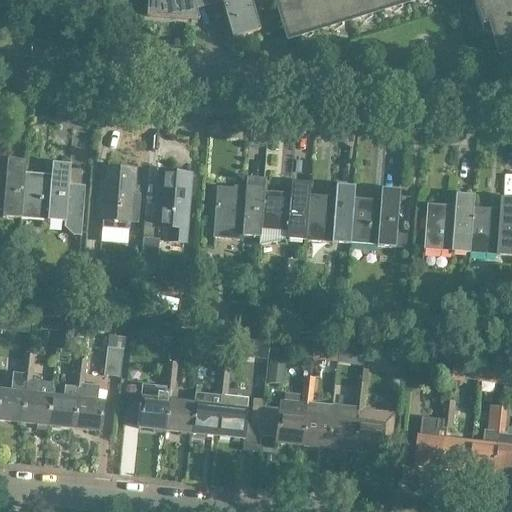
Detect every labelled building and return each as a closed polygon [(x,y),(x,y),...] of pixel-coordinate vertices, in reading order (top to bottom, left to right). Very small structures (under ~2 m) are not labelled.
[(194,11),(207,7),(205,0),(146,0),(145,18),(198,22),(194,11)] [(205,0),(207,7),(220,3),(231,40),(259,32),(249,0),(205,0)] [(511,0),(274,0),(287,39),(414,0),(471,0),(481,30),(490,27),(499,56),(511,51),(511,0)] [(0,172),(0,211),(1,212),(0,218),(19,220),(23,174),(24,162),(5,160),(4,172),(0,172)] [(49,176),(23,174),(19,220),(65,223),(64,229),(73,237),(81,238),(85,187),(78,186),(80,172),(69,170),(69,165),(50,164),(49,176)] [(126,231),(127,223),(130,223),(134,170),(103,168),(99,221),(101,221),(101,229),(126,231)] [(190,176),(159,173),(154,229),(167,230),(166,244),(184,245),(190,176)] [(259,239),(262,193),(263,181),(245,180),(244,192),(217,190),(213,239),(241,241),(242,238),(259,239)] [(304,242),(305,236),(308,197),(309,185),(290,183),(289,195),(262,193),(259,239),(258,246),(286,241),(304,242)] [(348,246),(349,245),(352,200),(353,188),(335,187),(334,199),(308,197),(305,236),(331,238),(330,244),(348,246)] [(352,200),(349,245),(376,247),(376,248),(394,250),(399,192),(380,190),(379,202),(352,200)] [(468,255),(472,210),(472,198),(454,196),(453,208),(426,206),(422,252),(468,255)] [(498,212),(472,210),(468,255),(495,258),(511,258),(511,200),(499,200),(498,212)] [(156,266),(158,240),(143,239),(140,265),(156,266)] [(87,314),(90,284),(79,283),(76,313),(87,314)] [(0,304),(11,306),(12,291),(0,289),(0,304)] [(0,314),(0,330),(27,334),(29,318),(0,314)] [(71,352),(74,321),(57,319),(53,350),(71,352)] [(235,361),(267,364),(269,344),(237,341),(235,361)] [(310,361),(322,362),(324,347),(312,345),(310,361)] [(119,379),(122,351),(106,349),(102,377),(119,379)] [(337,365),(349,366),(351,351),(339,350),(337,365)] [(283,386),(286,353),(270,351),(267,384),(283,386)] [(218,369),(228,370),(234,371),(235,357),(214,355),(212,369),(218,370),(218,369)] [(23,356),(21,370),(31,371),(33,357),(23,356)] [(72,375),(83,376),(84,362),(74,361),(72,375)] [(463,383),(465,363),(454,361),(452,382),(463,383)] [(166,364),(164,378),(175,379),(176,365),(166,364)] [(412,364),(409,390),(421,391),(424,365),(412,364)] [(227,384),(228,370),(218,369),(218,370),(217,383),(227,384)] [(0,422),(20,425),(21,406),(24,384),(30,384),(30,382),(31,371),(21,370),(20,375),(12,374),(10,393),(0,392),(0,422)] [(503,394),(511,394),(511,374),(505,373),(505,375),(504,385),(503,394)] [(483,383),(504,385),(505,375),(484,374),(483,383)] [(46,428),(72,431),(76,388),(81,389),(81,385),(83,376),(72,375),(70,388),(64,387),(63,399),(49,398),(46,428)] [(175,379),(164,378),(163,391),(173,392),(175,379)] [(304,378),(303,386),(302,392),(312,393),(314,379),(304,378)] [(21,406),(20,425),(46,428),(49,398),(50,384),(30,382),(30,384),(24,384),(21,406)] [(220,397),(225,398),(227,384),(217,383),(216,397),(220,397)] [(355,384),(354,397),(354,398),(362,398),(363,385),(355,384)] [(76,388),(72,431),(99,434),(103,403),(96,403),(98,387),(81,385),(81,389),(76,388)] [(274,444),(300,447),(304,417),(305,406),(311,406),(312,393),(302,392),(303,386),(294,390),(297,396),(302,394),(301,405),(279,402),(274,444)] [(194,394),(193,406),(190,435),(216,438),(219,408),(220,397),(216,397),(194,394)] [(362,400),(362,398),(354,398),(354,397),(351,396),(350,406),(353,406),(353,411),(331,407),(330,420),(327,450),(353,453),(357,411),(362,412),(363,400),(362,400)] [(225,398),(220,397),(219,408),(216,438),(243,441),(247,400),(225,398)] [(137,430),(164,433),(167,403),(140,400),(137,430)] [(444,416),(453,417),(455,403),(445,402),(444,414),(444,416)] [(164,433),(190,435),(193,406),(167,403),(164,433)] [(497,407),(495,421),(506,422),(507,408),(497,407)] [(357,411),(353,453),(380,456),(382,431),(391,432),(393,415),(362,412),(357,411)] [(452,430),(453,417),(444,416),(443,426),(438,425),(438,421),(423,419),(421,439),(419,439),(416,469),(442,472),(446,430),(448,430),(452,430)] [(304,417),(300,447),(327,450),(330,420),(304,417)] [(500,435),(504,435),(506,422),(495,421),(494,435),(500,435)] [(442,472),(469,474),(471,444),(447,442),(448,430),(446,430),(442,472)] [(469,474),(495,477),(500,435),(494,435),(485,434),(484,446),(471,444),(469,474)] [(511,435),(504,435),(500,435),(495,477),(497,477),(497,479),(499,482),(504,482),(506,480),(507,478),(511,479),(511,435)]
